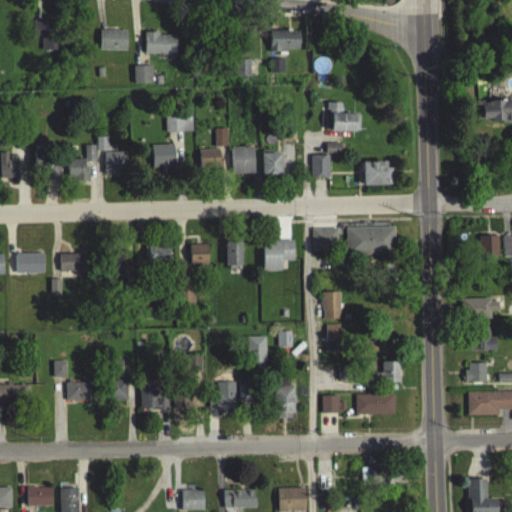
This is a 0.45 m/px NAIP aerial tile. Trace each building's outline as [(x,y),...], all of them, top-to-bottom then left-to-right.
[(31,24),(31,41),(40,40),(40,55),(57,54),(56,23),(31,24)] [(125,55),(125,34),(98,34),(98,54),(125,55)] [(298,55),(298,35),(268,35),(268,55),(298,55)] [(174,59),(174,38),(142,37),(142,58),(174,59)] [(284,63),(269,63),(269,77),(284,77),(284,63)] [(249,80),(249,64),(234,64),(235,80),(249,80)] [(150,70),(131,70),(132,88),(150,88),(150,70)] [(511,125),(511,104),(475,105),(475,126),(511,125)] [(326,136),(358,135),(358,118),(339,118),(339,107),(325,107),(326,136)] [(164,136),(191,136),(190,114),(163,115),(164,136)] [(225,151),(225,133),(213,133),(213,151),(225,151)] [(94,141),(95,155),(106,155),(106,141),(94,141)] [(324,157),(339,157),(339,147),(324,147),(324,157)] [(54,185),(54,149),(33,149),(32,184),(54,185)] [(94,166),(93,149),(83,150),(83,163),(65,164),(66,185),(86,185),(86,166),(94,166)] [(149,149),(150,172),(172,171),(172,149),(149,149)] [(252,151),(229,152),(230,178),(253,178),(252,151)] [(197,172),(218,171),(217,153),(197,154),(197,172)] [(16,160),(7,161),(7,157),(0,156),(0,182),(17,182),(16,160)] [(125,156),(102,156),(102,178),(124,178),(125,156)] [(260,157),(260,179),(279,178),(279,157),(260,157)] [(309,182),(328,181),(327,159),(309,160),(309,182)] [(385,166),(361,166),(361,190),(391,189),(391,172),(385,172),(385,166)] [(345,260),(393,258),(392,231),(345,232),(345,260)] [(310,233),(311,254),(335,254),(335,233),(310,233)] [(496,261),(496,240),(477,240),(477,261),(496,261)] [(511,261),(511,240),(501,240),(501,261),(511,261)] [(292,265),(292,244),(261,245),(262,275),(280,275),(280,265),(292,265)] [(223,246),(224,270),(240,270),(240,245),(223,246)] [(168,269),(169,248),(145,247),(144,268),(168,269)] [(206,248),(188,249),(188,269),(206,269),(206,248)] [(16,251),(16,273),(44,272),(43,251),(16,251)] [(57,258),(58,277),(89,276),(88,257),(57,258)] [(128,279),(127,259),(109,259),(110,280),(128,279)] [(194,309),(193,289),(179,290),(179,309),(194,309)] [(338,296),(320,297),(321,323),(339,323),(338,296)] [(459,303),(459,322),(496,323),(496,304),(459,303)] [(338,329),(324,329),(324,355),(339,355),(338,329)] [(494,342),(488,342),(488,332),(466,332),(466,355),(494,355),(494,342)] [(290,351),(290,336),(276,336),(276,351),(290,351)] [(246,341),(246,367),(265,367),(264,341),(246,341)] [(361,344),(361,357),(388,358),(388,344),(361,344)] [(200,375),(199,359),(181,359),(181,375),(200,375)] [(65,382),(64,365),(51,366),(51,382),(65,382)] [(380,366),(380,377),(375,377),(375,387),(397,387),(397,365),(380,366)] [(483,367),(463,368),(463,387),(483,387),(483,367)] [(511,386),(511,378),(496,378),(496,386),(511,386)] [(238,410),(251,410),(250,383),(237,383),(238,410)] [(165,385),(138,384),(137,414),(164,415),(165,385)] [(65,405),(88,404),(88,385),(64,386),(65,405)] [(106,385),(106,405),(126,404),(125,385),(106,385)] [(233,413),(234,387),(215,386),(214,398),(208,398),(207,412),(233,413)] [(28,389),(0,389),(0,407),(29,407),(28,389)] [(172,391),(172,413),(190,414),(190,392),(172,391)] [(511,395),(464,396),(465,420),(495,419),(495,414),(511,413),(511,395)] [(392,418),(391,398),(353,399),(353,419),(392,418)] [(319,400),(319,418),(336,417),(336,400),(319,400)] [(400,489),(400,472),(364,471),(364,476),(360,476),(360,488),(400,489)] [(330,476),(315,477),(315,495),(331,495),(330,476)] [(484,483),(465,484),(465,511),(494,511),(494,503),(485,503),(484,483)] [(50,510),(49,491),(24,492),(24,511),(50,510)] [(0,492),(0,511),(10,511),(9,492),(0,492)] [(57,511),(75,511),(75,492),(57,493),(57,511)] [(303,511),(303,492),(275,493),(275,511),(303,511)] [(201,511),(201,494),(179,495),(178,511),(201,511)] [(221,511),(242,511),(253,511),(253,494),(221,495),(221,511)]
